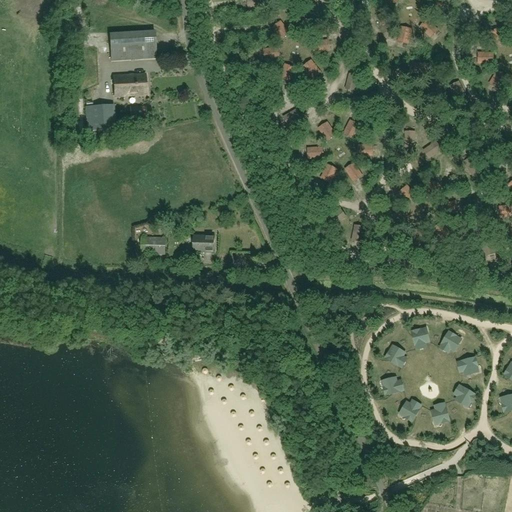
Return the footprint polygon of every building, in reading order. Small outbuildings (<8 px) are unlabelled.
[(437,0),(433,0),(426,2),(428,12),(440,9),(437,0)] [(396,21),(393,12),(381,15),(384,25),(396,21)] [(435,28),(427,20),(420,27),(429,36),(435,28)] [(302,22),(298,33),(307,37),(312,26),(302,22)] [(289,34),(282,24),(274,31),(281,40),(289,34)] [(411,30),(402,27),(399,39),(409,41),(411,30)] [(492,36),(498,47),(507,42),(501,31),(492,36)] [(111,61),(156,58),(155,33),(110,36),(111,61)] [(314,53),(326,52),(325,42),(313,44),(314,53)] [(278,48),(266,50),(267,60),(279,58),(278,48)] [(481,64),(493,64),(493,54),(481,54),(481,64)] [(302,68),(310,77),(318,71),(310,61),(302,68)] [(417,64),(417,74),(430,74),(430,64),(417,64)] [(284,65),(279,76),(289,80),(293,68),(284,65)] [(506,76),(498,71),(491,82),(500,87),(506,76)] [(147,95),(146,75),(114,77),(115,97),(147,95)] [(348,78),(345,90),(355,92),(358,80),(348,78)] [(435,97),(442,87),(434,81),(427,92),(435,97)] [(464,93),(459,82),(450,87),(455,98),(464,93)] [(109,130),(107,105),(86,107),(87,131),(109,130)] [(146,115),(145,107),(130,108),(130,116),(146,115)] [(296,110),(286,116),(291,125),(301,119),(296,110)] [(349,124),(344,135),(353,139),(358,128),(349,124)] [(335,135),(329,125),(320,130),(327,141),(335,135)] [(405,136),(405,148),(415,148),(415,136),(405,136)] [(434,145),(423,152),(429,160),(439,153),(434,145)] [(358,156),(370,156),(370,146),(358,146),(358,156)] [(323,148),(311,149),(311,159),(324,158),(323,148)] [(467,165),(473,175),(482,170),(475,160),(467,165)] [(346,169),(352,180),(361,174),(354,164),(346,169)] [(328,165),(322,176),(331,180),(337,170),(328,165)] [(429,184),(426,196),(435,199),(439,187),(429,184)] [(417,197),(409,188),(402,195),(410,204),(417,197)] [(443,215),(455,213),(453,203),(441,205),(443,215)] [(511,206),(502,208),(504,218),(511,216),(511,206)] [(340,209),(330,217),(336,225),(346,218),(340,209)] [(408,212),(396,215),(398,225),(410,222),(408,212)] [(433,230),(441,239),(449,232),(441,223),(433,230)] [(355,226),(352,238),(362,240),(364,228),(355,226)] [(415,228),(411,240),(421,243),(425,231),(415,228)] [(214,253),(215,236),(194,236),(193,252),(214,253)] [(141,254),(165,255),(165,239),(141,238),(141,254)] [(482,241),(484,253),(494,251),(491,239),(482,241)] [(425,344),(429,343),(427,332),(421,334),(420,330),(412,332),(416,350),(426,347),(425,344)] [(451,350),(454,352),(459,343),(454,340),(456,337),(449,333),(440,348),(449,354),(451,350)] [(403,357),(405,354),(396,348),(393,353),(390,352),(386,359),(401,368),(406,359),(403,357)] [(464,372),(465,376),(475,373),(474,368),(477,367),(475,359),(458,363),(460,373),(464,372)] [(397,382),(396,378),(386,381),(387,387),(384,388),(386,396),(403,391),(401,381),(397,382)] [(458,397),(456,401),(465,406),(468,401),(471,403),(475,396),(460,386),(454,395),(458,397)] [(511,396),(504,398),(506,404),(502,405),(504,413),(511,410),(511,396)] [(410,405),(407,403),(402,412),(407,415),(405,418),(412,422),(421,406),(412,401),(410,405)] [(436,411),(432,412),(434,422),(440,420),(441,424),(449,422),(445,404),(435,407),(436,411)]
